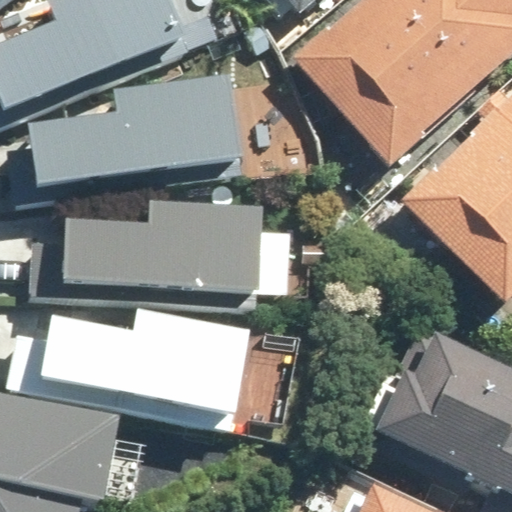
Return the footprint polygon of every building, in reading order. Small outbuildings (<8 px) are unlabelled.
[(0,112),(6,127),(184,53),(161,0),(79,0),(50,12),(60,35),(0,59),(0,112)] [(284,0),(301,20),(324,0),(284,0)] [(511,0),(366,0),(293,62),(388,174),(426,140),(424,139),(511,61),(511,0)] [(42,200),(240,172),(228,93),(107,109),(110,127),(33,138),(42,200)] [(511,102),(509,105),(499,94),(476,118),(486,128),(401,210),(505,314),(511,306),(511,102)] [(69,296),(260,310),(267,220),(144,211),(142,238),(73,233),(69,296)] [(40,394),(234,430),(250,345),(136,324),(132,343),(52,328),(40,394)] [(375,440),(511,504),(511,375),(419,333),(394,381),(403,384),(375,440)] [(0,493),(83,511),(103,511),(122,433),(0,405),(0,493)] [(415,511),(372,492),(362,511),(415,511)]
